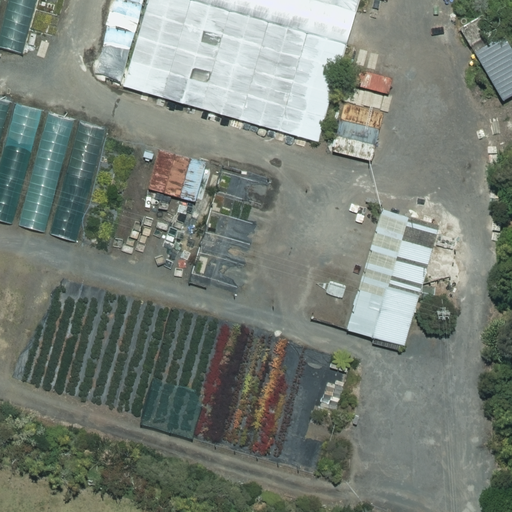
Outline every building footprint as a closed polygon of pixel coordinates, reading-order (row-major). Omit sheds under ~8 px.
[(124,0),(116,33),(133,37),(142,0),(124,0)] [(146,0),(121,87),(317,142),(344,44),(190,0),(146,0)] [(309,0),(354,12),(357,0),(309,0)] [(457,29),(482,71),(498,62),(474,20),(457,29)] [(104,77),(120,81),(127,56),(111,52),(104,77)] [(350,331),(403,348),(437,226),(384,211),(350,331)] [(426,345),(435,345),(436,331),(427,330),(426,345)]
